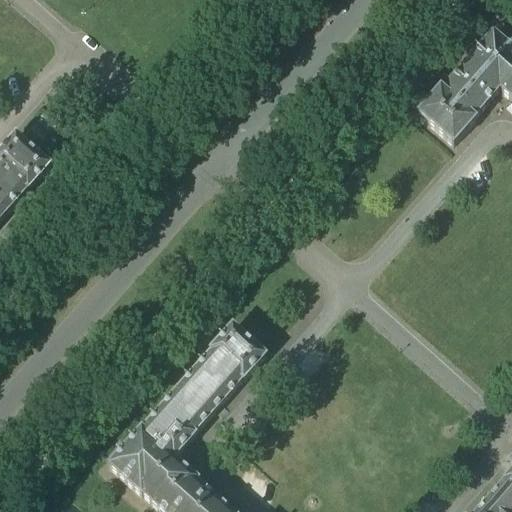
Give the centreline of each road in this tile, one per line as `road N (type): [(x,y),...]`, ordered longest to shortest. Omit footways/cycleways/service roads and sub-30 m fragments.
road 1 (residential): [(0,408),(213,167)]
road 2 (residential): [(258,511),(222,479),(214,447),(349,289)]
road 3 (residential): [(511,138),(482,143),(349,289)]
road 4 (residential): [(213,167),(361,0)]
road 5 (residential): [(511,434),(349,289)]
road 6 (residential): [(349,289),(213,167)]
road 7 (residential): [(213,167),(78,47)]
